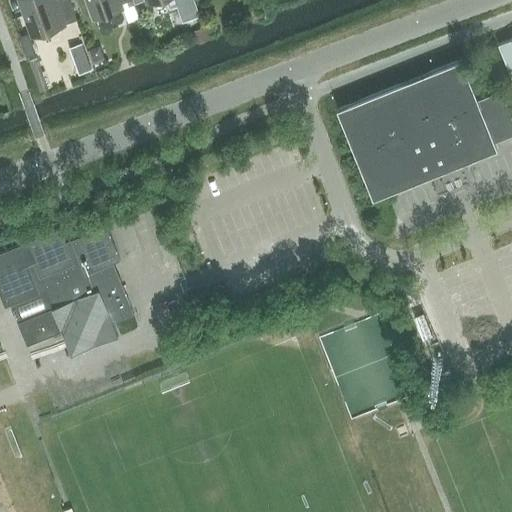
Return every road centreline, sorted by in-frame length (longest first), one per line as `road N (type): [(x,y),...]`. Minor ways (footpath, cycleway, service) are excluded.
road 1 (unclassified): [(292,72),(346,222),(373,257),(420,257),(511,223)]
road 2 (unclassified): [(0,183),(292,72)]
road 3 (unclassified): [(292,72),(484,0)]
